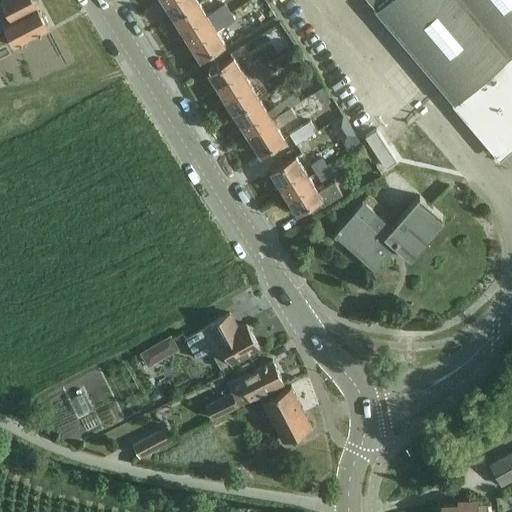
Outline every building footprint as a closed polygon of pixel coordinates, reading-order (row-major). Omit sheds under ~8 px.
[(15,46),(49,28),(33,0),(4,0),(2,1),(12,19),(3,24),(15,46)] [(199,3),(197,0),(162,0),(174,18),(199,3)] [(511,0),(370,0),(478,127),(498,152),(511,140),(511,0)] [(187,38),(230,12),(225,3),(207,15),(199,3),(174,18),(187,38)] [(225,44),(217,32),(246,13),(241,5),(230,12),(187,38),(200,59),(225,44)] [(222,93),(247,78),(234,57),(209,73),(222,93)] [(254,73),(265,66),(260,58),(248,65),(254,73)] [(254,73),(259,82),(271,75),(265,66),(254,73)] [(235,114),(259,98),(247,78),(222,93),(235,114)] [(293,93),(274,105),(279,113),(279,114),(291,106),(298,101),(293,93)] [(247,134),(272,118),(259,98),(235,114),(247,134)] [(285,139),(278,127),(297,115),(291,106),(272,118),(247,134),(260,155),(285,139)] [(310,121),(290,133),(296,144),(316,131),(310,121)] [(397,130),(385,138),(402,165),(415,158),(397,130)] [(284,192),(309,177),(295,155),(271,171),(284,192)] [(434,155),(424,168),(434,176),(445,163),(434,155)] [(316,172),(327,165),(322,156),(310,163),(316,172)] [(334,160),(327,165),(332,172),(339,168),(334,160)] [(321,181),(333,173),(332,172),(327,165),(316,172),(321,181)] [(335,180),(318,191),(309,177),(284,192),(297,213),(308,205),(313,213),(343,194),(335,180)] [(408,257),(444,217),(420,195),(392,226),(363,201),(335,233),(375,268),(395,245),(408,257)] [(247,323),(238,328),(230,312),(209,323),(210,324),(185,337),(196,357),(210,350),(220,368),(231,362),(230,362),(259,346),(247,323)] [(154,346),(143,352),(150,365),(162,359),(154,346)] [(238,373),(255,364),(252,359),(235,368),(238,373)] [(228,409),(283,382),(272,360),(226,383),(231,392),(205,405),(211,418),(228,409)] [(68,393),(77,409),(88,403),(80,386),(68,393)] [(283,441),(311,426),(291,387),(263,401),(283,441)] [(141,456),(174,439),(167,426),(134,443),(141,456)] [(501,484),(511,477),(511,451),(489,464),(501,484)] [(487,511),(487,503),(478,504),(477,499),(459,500),(459,503),(442,505),(442,511),(487,511)]
